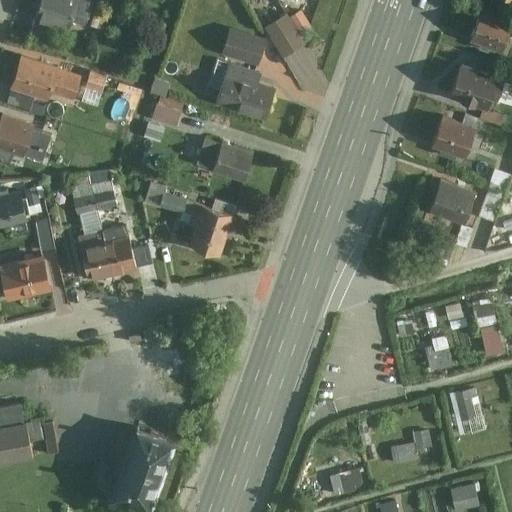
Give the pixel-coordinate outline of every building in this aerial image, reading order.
[(92,0),(37,0),(32,15),(36,16),(58,24),(66,27),(68,18),(84,23),(92,0)] [(510,19),(476,6),(464,36),(499,49),(510,19)] [(305,43),(286,11),(264,24),(283,56),(305,43)] [(54,35),(58,24),(36,16),(32,27),(54,35)] [(265,36),(229,26),(221,52),(258,62),(265,36)] [(79,72),(19,52),(8,86),(47,98),(49,92),(71,99),(79,72)] [(494,73),(454,59),(443,93),(483,106),(494,73)] [(106,76),(89,70),(85,85),(102,90),(106,76)] [(264,117),(274,85),(225,70),(215,101),(264,117)] [(182,125),(189,101),(162,94),(156,118),(182,125)] [(1,111),(0,115),(0,145),(12,150),(41,159),(50,132),(31,126),(32,122),(1,111)] [(472,124),(437,111),(426,142),(461,154),(472,124)] [(252,151),(204,136),(195,164),(243,179),(252,151)] [(12,150),(0,145),(0,161),(7,163),(12,150)] [(472,192),(436,178),(425,208),(461,222),(472,192)] [(491,218),(502,186),(486,180),(475,212),(491,218)] [(0,191),(0,223),(26,217),(18,187),(0,191)] [(218,254),(232,212),(196,201),(188,223),(192,224),(186,244),(218,254)] [(48,218),(35,220),(40,245),(53,243),(48,218)] [(125,223),(100,228),(110,271),(134,266),(125,223)] [(110,271),(100,228),(76,234),(86,276),(110,271)] [(0,260),(0,277),(4,297),(49,287),(41,251),(0,260)] [(479,304),(488,351),(506,347),(497,301),(479,304)] [(157,330),(144,333),(146,340),(159,337),(157,330)] [(142,334),(129,336),(130,342),(143,340),(142,334)] [(481,386),(454,391),(461,434),(488,429),(481,386)] [(0,459),(30,454),(20,401),(0,404),(0,459)] [(175,438),(133,423),(107,496),(149,511),(175,438)] [(411,461),(439,455),(433,427),(405,433),(411,461)] [(330,475),(335,494),(369,486),(363,457),(339,463),(341,472),(330,475)] [(462,509),(488,503),(481,479),(456,486),(462,509)] [(387,501),(387,511),(401,511),(401,500),(387,501)]
